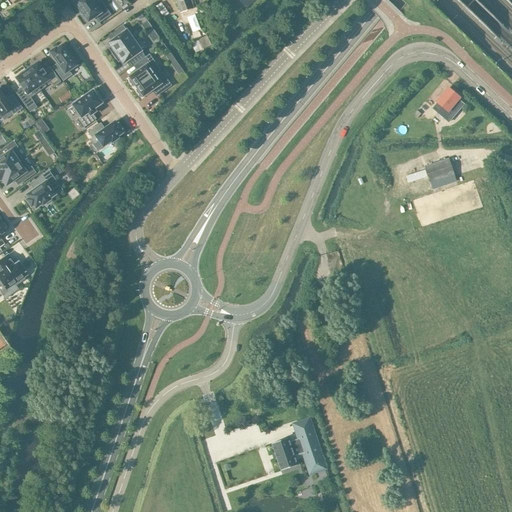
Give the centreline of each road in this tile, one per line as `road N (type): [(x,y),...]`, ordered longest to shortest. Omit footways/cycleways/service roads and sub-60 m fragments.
road 1 (tertiary): [(235,316),(272,293),(339,129),(396,60),(437,53),(511,117)]
road 2 (secondary): [(201,231),(383,0)]
road 3 (unclassified): [(112,511),(144,418),(166,392),(222,365),(235,316)]
road 4 (unclassified): [(340,0),(178,173)]
road 5 (secondary): [(91,511),(145,353)]
road 6 (residential): [(83,43),(178,173)]
